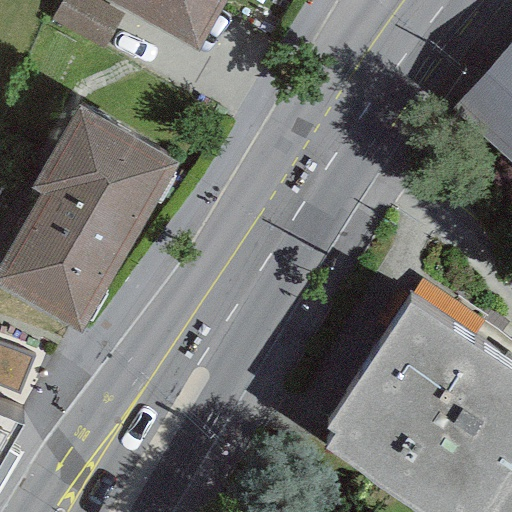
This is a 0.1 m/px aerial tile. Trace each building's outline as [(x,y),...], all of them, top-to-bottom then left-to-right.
[(106,0),(184,42),(207,0),(106,0)] [(511,41),(457,102),(511,151),(511,41)] [(173,159),(88,109),(48,178),(57,183),(7,269),(84,314),(85,311),(173,159)] [(511,511),(511,362),(411,296),(321,431),(328,435),(321,446),(421,511),(511,511)] [(0,462),(34,406),(0,389),(0,462)]
